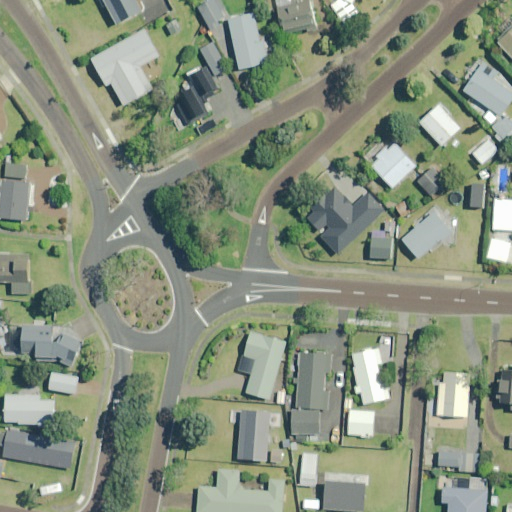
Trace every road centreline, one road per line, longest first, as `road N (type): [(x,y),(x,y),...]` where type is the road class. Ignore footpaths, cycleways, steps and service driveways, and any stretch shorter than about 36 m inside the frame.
road 1 (residential): [(252,284),(511,303)]
road 2 (tertiary): [(8,0),(133,203)]
road 3 (tertiary): [(133,203),(318,89)]
road 4 (tertiary): [(99,234),(90,176),(0,46)]
road 5 (tertiary): [(345,121),(267,189),(252,284)]
road 6 (tertiary): [(171,333),(179,361),(148,511)]
road 7 (tertiary): [(92,511),(123,336)]
road 8 (tertiary): [(452,19),(345,121)]
road 9 (tertiary): [(318,89),(418,0)]
